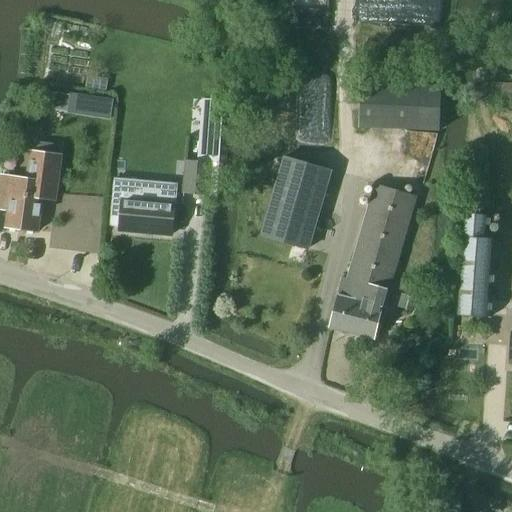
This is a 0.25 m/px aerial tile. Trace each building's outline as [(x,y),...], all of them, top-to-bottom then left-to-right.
[(88,77),(87,87),(106,90),(108,80),(88,77)] [(438,130),(440,85),(361,82),(359,126),(438,130)] [(95,96),(92,116),(111,119),(114,99),(106,98),(95,96)] [(201,98),(200,114),(221,116),(222,99),(201,98)] [(198,133),(196,161),(209,162),(208,169),(206,194),(206,195),(216,196),(220,134),(198,133)] [(7,211),(5,226),(36,230),(41,192),(54,194),(59,154),(61,145),(36,141),(34,151),(30,179),(7,176),(5,193),(9,193),(7,211)] [(330,172),(282,158),(259,235),(307,249),(330,172)] [(185,160),(182,192),(206,194),(208,169),(209,162),(196,161),(185,160)] [(110,225),(118,226),(118,229),(170,234),(175,184),(114,179),(110,225)] [(343,276),(329,327),(353,333),(367,284),(389,291),(413,198),(374,185),(348,275),(343,276)] [(489,317),(495,239),(487,239),(489,216),(461,214),(454,314),(489,317)] [(398,280),(396,290),(410,294),(413,284),(398,280)] [(385,306),(389,291),(367,284),(353,333),(373,338),(382,305),(385,306)] [(425,300),(401,294),(397,306),(414,311),(412,318),(420,321),(425,300)]
